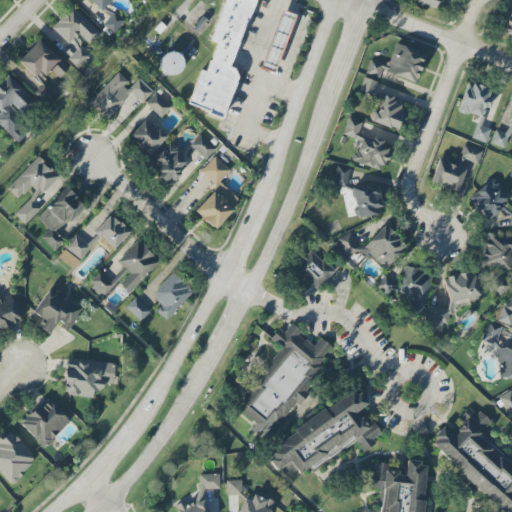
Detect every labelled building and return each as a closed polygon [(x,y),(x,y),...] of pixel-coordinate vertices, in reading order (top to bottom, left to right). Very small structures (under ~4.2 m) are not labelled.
[(88,0),(100,12),(113,0),(88,0)] [(253,0),(224,0),(211,42),(215,44),(207,72),(200,70),(188,107),(223,118),(238,70),(232,68),(253,0)] [(438,0),(414,0),(414,3),(436,9),(438,0)] [(511,38),(511,6),(511,7),(503,36),(511,38)] [(100,34),(72,7),(52,28),(75,51),(67,59),(78,70),(93,54),(87,48),(100,34)] [(295,16),(282,11),(260,67),(274,73),(295,16)] [(113,34),(123,23),(113,13),(103,24),(113,34)] [(18,61),(36,79),(29,86),(44,101),(54,91),(42,79),(51,70),(59,79),(68,69),(39,40),(18,61)] [(416,83),(424,54),(394,45),(388,66),(370,60),(365,74),(390,81),(392,76),(416,83)] [(106,120),(132,93),(142,103),(153,92),(139,79),(128,90),(124,86),(128,82),(118,73),(89,103),(106,120)] [(0,82),(0,111),(1,112),(0,112),(0,126),(17,143),(31,128),(19,118),(35,101),(7,75),(0,82)] [(359,92),(371,96),(375,82),(363,78),(359,92)] [(457,111),(484,120),(494,92),(467,83),(457,111)] [(406,102),(382,93),(371,122),(395,131),(406,102)] [(170,108),(155,94),(145,104),(161,118),(170,108)] [(362,122),(349,117),(342,134),(355,139),(362,122)] [(149,155),(165,139),(145,119),(129,136),(149,155)] [(476,125),(471,138),(485,144),(490,131),(476,125)] [(490,144),(504,149),(511,128),(508,127),(505,134),(495,130),(490,144)] [(205,160),(215,149),(200,135),(190,146),(205,160)] [(383,141),(373,138),(372,142),(359,138),(353,163),(382,171),(388,150),(381,148),(383,141)] [(477,165),(482,151),(464,144),(459,158),(477,165)] [(189,166),(169,145),(148,164),(167,185),(189,166)] [(7,190),(21,203),(12,213),(25,225),(56,192),(50,187),(59,177),(37,157),(7,190)] [(194,212),(214,230),(240,201),(219,182),(230,170),(214,157),(200,172),(217,187),(194,212)] [(430,182),(457,192),(465,170),(438,160),(430,182)] [(345,189),(350,169),(337,166),(331,185),(345,189)] [(376,182),(351,188),(358,219),(383,213),(376,182)] [(85,206),(65,188),(37,219),(49,230),(40,239),(55,251),(64,241),(54,233),(66,220),(69,223),(85,206)] [(511,227),(511,210),(502,211),(502,188),(476,188),(476,215),(511,215),(511,227)] [(75,235),(58,257),(74,269),(97,239),(113,252),(129,231),(108,215),(93,233),(95,235),(88,244),(75,235)] [(347,233),(334,245),(346,258),(359,247),(381,271),(406,248),(385,225),(361,248),(347,233)] [(511,240),(491,240),(491,245),(482,245),(482,267),(511,267),(511,260),(511,240)] [(292,267),(315,291),(333,273),(311,250),(292,267)] [(363,258),(359,251),(343,260),(347,267),(363,258)] [(433,274),(403,266),(395,293),(412,298),(409,311),(421,314),(433,274)] [(445,275),(448,302),(478,299),(475,272),(445,275)] [(168,322),(193,290),(171,273),(152,297),(161,305),(156,313),(168,322)] [(496,285),(496,292),(507,292),(506,279),(499,279),(499,285),(496,285)] [(29,320),(50,334),(56,325),(68,332),(82,310),(64,298),(68,293),(52,283),(29,320)] [(125,308),(140,322),(150,311),(135,297),(125,308)] [(511,300),(497,317),(509,328),(511,324),(511,300)] [(443,333),(448,310),(429,305),(424,329),(443,333)] [(499,379),(511,377),(511,346),(507,344),(506,339),(498,337),(501,326),(487,321),(481,342),(495,346),(499,379)] [(331,347),(320,339),(315,346),(289,327),(284,333),(278,329),(269,341),(280,349),(263,372),(265,373),(238,410),(256,423),(251,431),(264,441),(293,401),(301,407),(310,394),(302,387),(331,347)] [(67,359),(63,395),(93,398),(93,392),(101,392),(102,384),(112,385),(114,364),(67,359)] [(355,440),(363,452),(375,444),(372,439),(381,433),(374,422),(366,427),(357,412),(366,406),(356,389),(323,411),(329,420),(299,439),(296,435),(267,454),(283,480),(297,471),(300,475),(355,440)] [(511,411),(511,393),(510,391),(498,398),(508,415),(511,411)] [(20,424),(43,448),(70,423),(47,398),(20,424)] [(503,511),(511,511),(511,469),(507,465),(500,453),(499,452),(491,439),(482,432),(489,424),(484,416),(480,418),(468,408),(462,415),(466,421),(453,436),(443,428),(430,444),(453,464),(457,471),(503,511)] [(0,440),(0,473),(11,485),(37,460),(10,432),(2,440),(1,439),(0,440)] [(421,511),(428,464),(407,461),(405,474),(386,472),(387,464),(375,463),(373,474),(367,473),(365,488),(384,490),(382,508),(385,509),(384,511),(421,511)] [(219,475),(199,475),(198,500),(194,501),(185,501),(175,506),(177,511),(208,511),(203,499),(203,489),(219,489),(219,475)] [(227,496),(242,496),(241,481),(226,481),(227,496)] [(240,511),(269,511),(270,511),(262,508),(266,500),(248,493),(240,511)]
